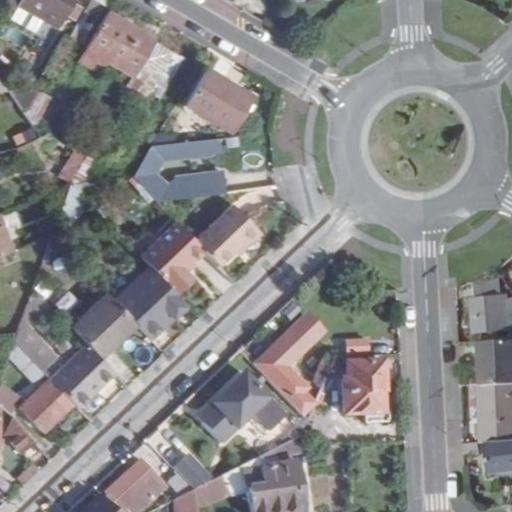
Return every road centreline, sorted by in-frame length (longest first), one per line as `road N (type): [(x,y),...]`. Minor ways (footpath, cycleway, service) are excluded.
road 1 (residential): [(361,200),(34,511)]
road 2 (residential): [(421,223),(436,511)]
road 3 (residential): [(168,0),(349,106)]
